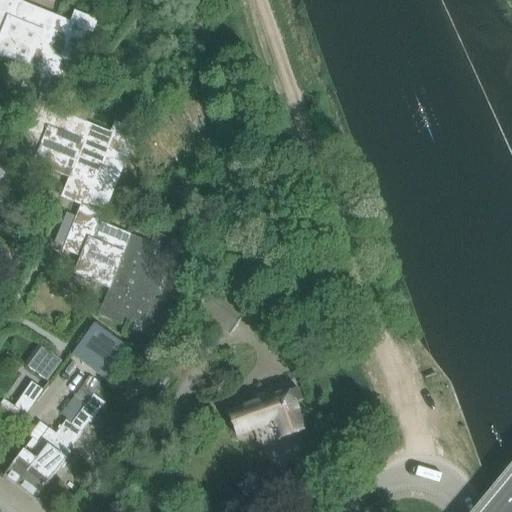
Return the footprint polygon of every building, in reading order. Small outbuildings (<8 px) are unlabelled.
[(0,37),(0,55),(11,60),(18,42),(45,53),(53,31),(52,30),(58,17),(19,1),(19,0),(0,0),(0,34),(1,35),(0,37)] [(71,22),(58,17),(52,30),(53,31),(45,53),(18,42),(11,60),(38,71),(41,64),(46,67),(36,92),(42,94),(63,103),(96,22),(88,18),(88,17),(75,11),(71,22)] [(34,163),(69,177),(85,137),(81,135),(85,123),(59,113),(63,103),(42,94),(24,139),(41,146),(34,163)] [(111,134),(85,123),(81,135),(85,137),(69,177),(79,182),(81,175),(87,177),(76,203),(82,205),(104,214),(137,133),(128,129),(129,128),(115,123),(111,134)] [(74,274),(109,288),(125,248),(124,248),(129,235),(100,223),(104,214),(82,205),(64,249),(81,257),(74,274)] [(256,210),(224,212),(226,229),(257,227),(256,210)] [(152,244),(129,235),(124,248),(125,248),(109,288),(110,289),(99,315),(121,324),(124,317),(159,331),(169,306),(154,300),(177,243),(169,240),(169,239),(156,233),(152,244)] [(281,324),(296,318),(284,285),(269,291),(281,324)] [(248,312),(214,286),(196,310),(230,336),(248,312)] [(94,324),(72,355),(105,379),(128,349),(94,324)] [(27,367),(47,381),(61,362),(42,347),(27,367)] [(25,415),(43,388),(31,380),(13,406),(25,415)] [(276,432),(278,432),(281,439),(303,431),(294,404),(302,401),(298,389),(288,392),(289,393),(228,415),(235,435),(267,424),(268,428),(269,428),(269,430),(271,431),(272,432),(274,432),(276,432)] [(0,404),(0,412),(16,423),(23,413),(3,400),(0,404)] [(67,417),(56,432),(16,485),(35,500),(71,452),(67,449),(82,429),(67,417)] [(32,439),(4,476),(16,485),(56,432),(40,423),(30,437),(32,439)] [(511,492),(511,462),(502,465),(511,492)]
